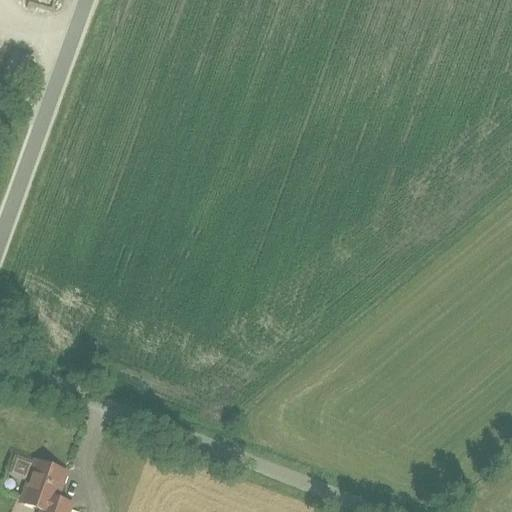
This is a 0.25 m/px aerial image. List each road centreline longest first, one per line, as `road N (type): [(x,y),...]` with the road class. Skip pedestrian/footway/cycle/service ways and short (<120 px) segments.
road 1 (unclassified): [(381,511),(0,361)]
road 2 (unclassified): [(0,237),(86,0)]
